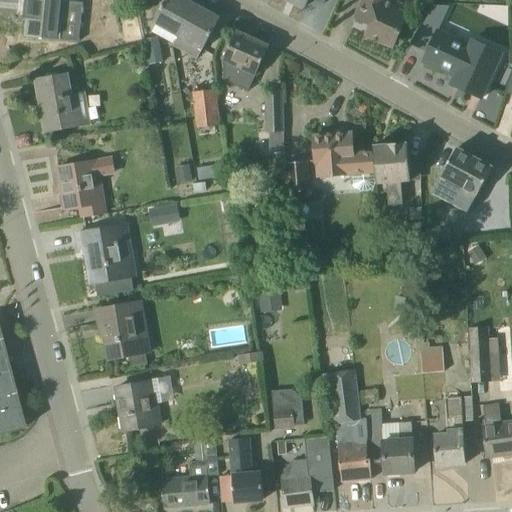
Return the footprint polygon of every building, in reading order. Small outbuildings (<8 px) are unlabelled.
[(28,14),(27,19),(26,36),(60,40),(62,23),(67,23),(69,2),(64,2),(64,0),(34,0),(33,14),(28,14)] [(178,37),(196,5),(187,0),(166,0),(154,23),(178,37)] [(286,0),(305,8),(308,0),(312,0),(324,5),(325,0),(286,0)] [(402,6),(391,0),(363,0),(355,18),(370,26),(366,36),(393,49),(409,15),(400,11),(402,6)] [(203,51),(221,18),(196,5),(178,37),(203,51)] [(110,32),(113,43),(134,38),(132,27),(110,32)] [(470,46),(438,31),(424,63),(455,77),(451,85),(482,99),(503,54),(473,40),(470,46)] [(256,76),(270,47),(237,32),(224,61),(224,82),(248,93),(256,76)] [(163,61),(158,37),(142,41),(147,64),(163,61)] [(84,93),(70,95),(67,76),(37,81),(46,132),(90,124),(84,93)] [(220,126),(217,90),(193,93),(196,128),(220,126)] [(283,91),(266,92),(268,133),(284,133),(283,91)] [(376,184),(370,153),(354,154),(352,134),(314,137),(317,179),(353,176),(353,184),(354,187),(355,189),(358,191),(361,192),(365,192),(369,191),(372,190),(375,188),(376,186),(376,184)] [(411,181),(410,160),(408,143),(374,146),(375,153),(370,153),(376,184),(376,186),(377,184),(387,184),(388,207),(403,205),(401,182),(411,181)] [(478,196),(493,168),(458,148),(442,177),(443,177),(433,194),(468,213),(477,196),(478,196)] [(82,219),(108,214),(102,177),(116,175),(113,159),(90,163),(59,168),(66,210),(80,207),(82,219)] [(309,162),(284,164),(286,192),(311,190),(309,162)] [(190,169),(174,171),(176,185),(192,182),(190,169)] [(153,224),(182,223),(181,203),(152,205),(153,224)] [(406,248),(422,246),(420,223),(403,225),(406,248)] [(424,246),(452,244),(450,223),(423,226),(424,246)] [(134,291),(131,277),(135,277),(126,226),(77,234),(80,248),(85,248),(91,284),(96,283),(99,297),(134,291)] [(479,245),(467,253),(476,266),(487,259),(479,245)] [(292,268),(294,290),(309,289),(307,267),(292,268)] [(279,273),(268,274),(268,281),(280,280),(293,279),(292,271),(279,273)] [(259,294),(261,312),(282,310),(280,292),(259,294)] [(147,365),(145,353),(150,353),(141,303),(98,310),(101,328),(104,328),(110,360),(128,356),(130,368),(147,365)] [(489,327),(468,328),(471,384),(500,382),(498,339),(490,340),(489,327)] [(0,434),(24,428),(24,427),(25,427),(11,374),(5,353),(0,332),(0,434)] [(422,374),(445,372),(443,352),(443,348),(430,348),(430,344),(421,345),(422,374)] [(368,437),(367,419),(361,419),(356,370),(331,374),(326,374),(328,395),(334,394),(337,418),(343,424),(344,424),(344,428),(339,428),(341,446),(340,446),(343,482),(372,480),(371,459),(368,460),(366,443),(369,437),(368,437)] [(117,388),(124,431),(161,425),(154,382),(117,388)] [(466,464),(463,422),(474,421),(472,397),(446,399),(449,437),(435,438),(437,466),(442,466),(442,468),(451,468),(451,465),(466,464)] [(484,426),(488,458),(511,454),(511,422),(502,424),(499,404),(484,406),(486,426),(484,426)] [(295,429),(293,409),(273,410),(275,430),(295,429)] [(368,437),(369,437),(383,436),(382,410),(367,411),(367,419),(368,437)] [(415,473),(413,440),(412,423),(400,424),(401,441),(384,442),(386,475),(415,473)] [(211,505),(208,477),(218,476),(215,439),(201,440),(203,461),(187,463),(189,477),(162,480),(164,509),(211,505)] [(262,474),(253,475),(250,439),(230,441),(232,465),(235,502),(264,500),(262,474)] [(157,450),(144,452),(147,467),(159,464),(157,450)] [(314,499),(327,497),(325,475),(310,477),(310,478),(282,481),(285,508),(315,505),(314,499)]
